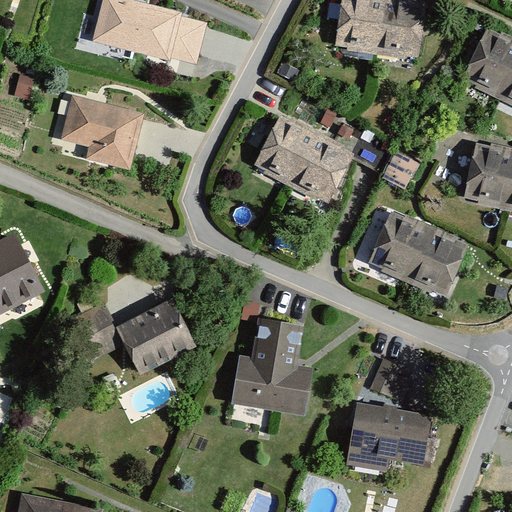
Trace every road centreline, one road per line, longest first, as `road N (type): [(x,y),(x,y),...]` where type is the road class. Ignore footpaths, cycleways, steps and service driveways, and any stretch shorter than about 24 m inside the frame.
road 1 (residential): [(215,242),(511,364)]
road 2 (residential): [(290,0),(202,163),(192,198),(197,221),(215,242)]
road 3 (residential): [(0,174),(180,251),(215,242)]
road 4 (residential): [(458,511),(511,364)]
